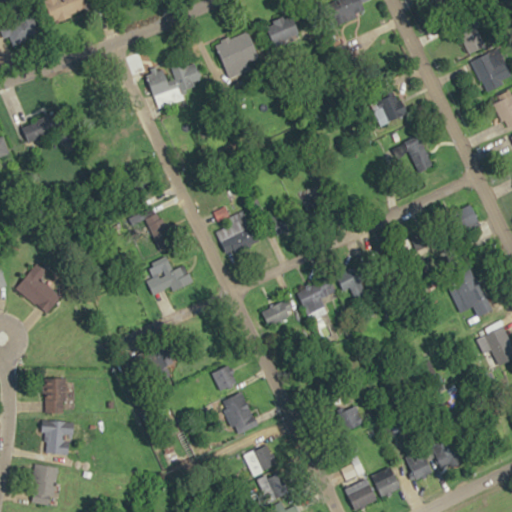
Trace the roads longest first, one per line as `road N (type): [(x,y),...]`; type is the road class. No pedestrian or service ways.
road 1 (residential): [(335,511),(112,40)]
road 2 (residential): [(111,341),(474,175)]
road 3 (residential): [(511,253),(388,0)]
road 4 (residential): [(0,81),(221,0)]
